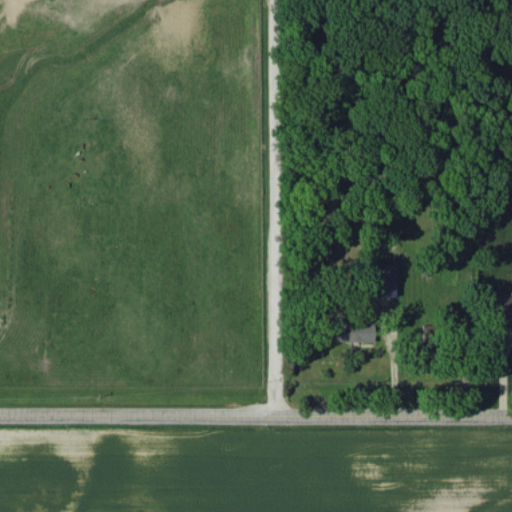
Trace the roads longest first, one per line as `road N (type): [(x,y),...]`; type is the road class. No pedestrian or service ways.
road 1 (tertiary): [(0,413),(511,413)]
road 2 (residential): [(278,413),(274,0)]
